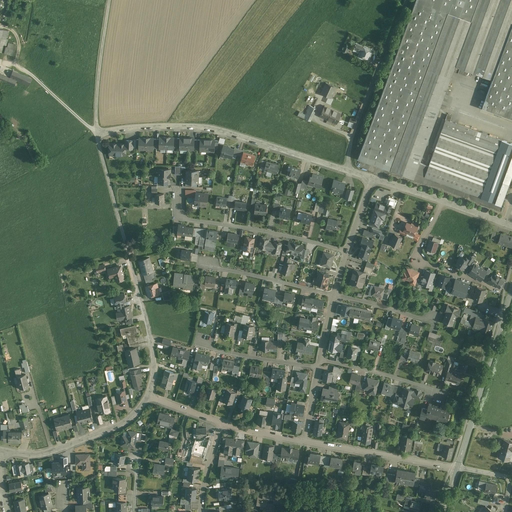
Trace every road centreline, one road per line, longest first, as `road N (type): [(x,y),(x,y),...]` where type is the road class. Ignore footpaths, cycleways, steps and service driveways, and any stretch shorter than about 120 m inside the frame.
road 1 (residential): [(96,131),(215,129),(370,178)]
road 2 (unclassified): [(96,131),(152,343),(148,395)]
road 3 (secondary): [(456,468),(511,286)]
road 4 (residential): [(178,196),(191,220),(346,252)]
road 5 (residential): [(148,395),(127,418),(52,451),(4,450)]
road 6 (residential): [(456,468),(304,441)]
road 7 (residential): [(443,202),(418,261),(485,284)]
road 8 (residential): [(206,263),(334,296)]
road 9 (unclassified): [(110,0),(96,131)]
road 10 (residential): [(320,360),(443,394)]
road 11 (residential): [(202,340),(223,352),(318,369)]
